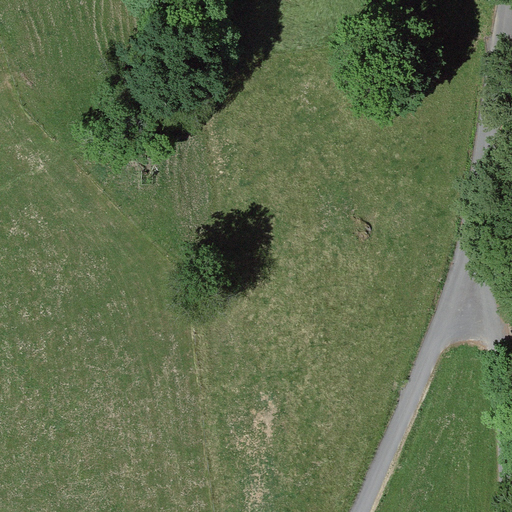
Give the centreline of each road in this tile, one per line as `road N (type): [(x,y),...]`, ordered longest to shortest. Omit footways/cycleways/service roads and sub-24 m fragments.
road 1 (unclassified): [(467,270),(505,0)]
road 2 (residential): [(364,511),(467,270)]
road 3 (unclassified): [(510,511),(502,350),(487,298),(467,270)]
